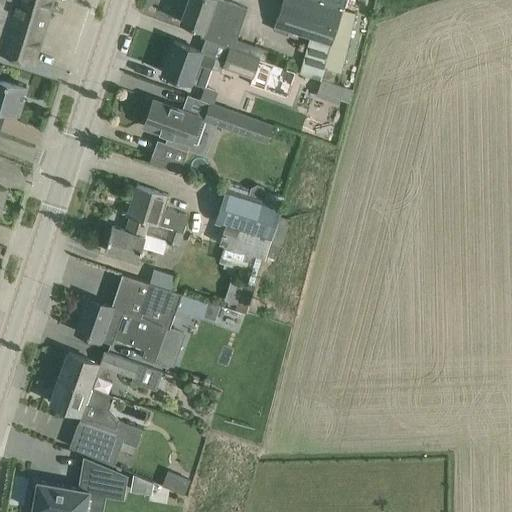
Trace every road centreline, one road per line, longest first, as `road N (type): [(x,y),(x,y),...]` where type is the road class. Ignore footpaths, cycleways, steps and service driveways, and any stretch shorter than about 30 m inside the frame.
road 1 (tertiary): [(61,167),(0,365)]
road 2 (tertiary): [(116,0),(61,167)]
